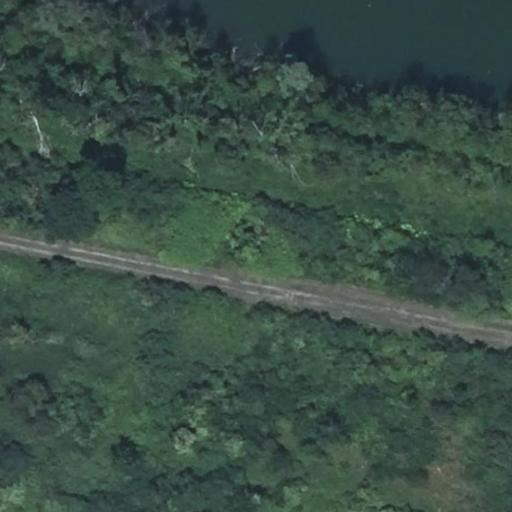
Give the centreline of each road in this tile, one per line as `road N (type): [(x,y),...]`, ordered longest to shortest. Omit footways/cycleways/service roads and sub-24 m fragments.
road 1 (track): [(0,236),(511,337)]
road 2 (track): [(242,284),(188,511)]
